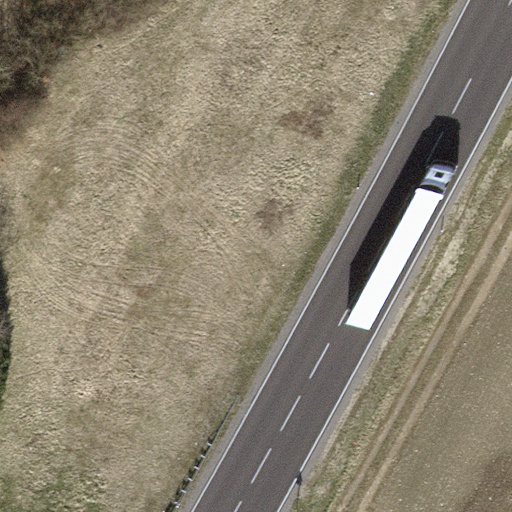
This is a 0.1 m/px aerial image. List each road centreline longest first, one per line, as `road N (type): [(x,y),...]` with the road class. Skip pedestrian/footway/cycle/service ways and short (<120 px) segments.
road 1 (primary): [(509,0),(235,511)]
road 2 (track): [(343,511),(511,214)]
